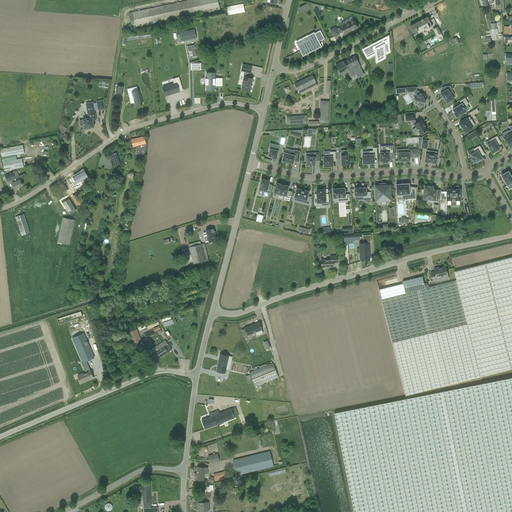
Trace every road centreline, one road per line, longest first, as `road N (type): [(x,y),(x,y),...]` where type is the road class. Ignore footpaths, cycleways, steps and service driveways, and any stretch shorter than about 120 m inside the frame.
road 1 (unclassified): [(212,310),(242,312),(415,256),(511,235)]
road 2 (unclassified): [(0,208),(126,130),(227,102),(264,110)]
road 3 (residential): [(466,176),(311,177),(252,164)]
road 4 (unclassified): [(0,437),(151,373),(196,376)]
road 5 (unclassified): [(212,310),(252,164)]
road 6 (unclassified): [(274,67),(309,65),(406,16)]
road 7 (unclassified): [(65,511),(144,469),(184,470)]
